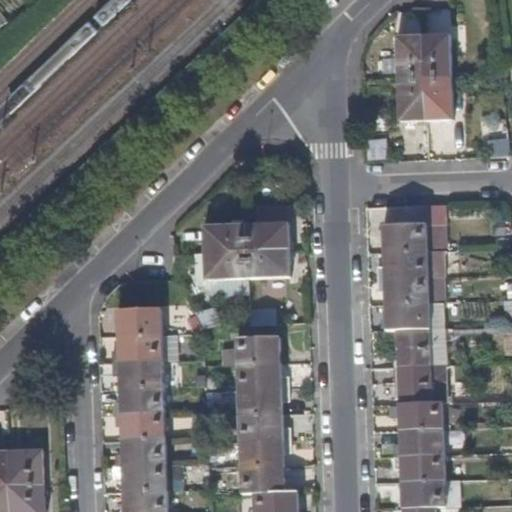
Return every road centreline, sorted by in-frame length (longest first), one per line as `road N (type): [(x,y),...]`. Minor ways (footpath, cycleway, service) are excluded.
road 1 (residential): [(0,371),(314,66)]
road 2 (residential): [(346,511),(334,189)]
road 3 (residential): [(334,189),(511,182)]
road 4 (residential): [(334,189),(314,66)]
